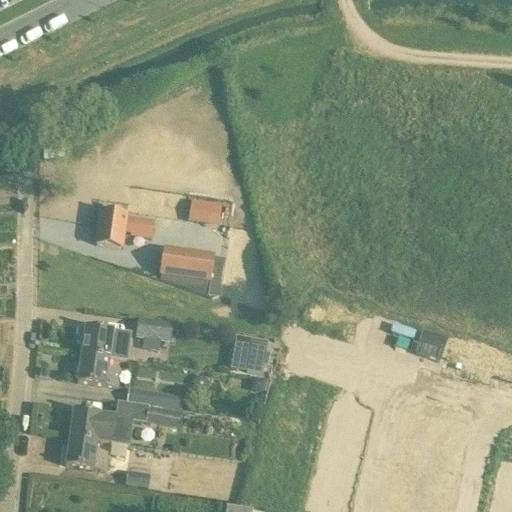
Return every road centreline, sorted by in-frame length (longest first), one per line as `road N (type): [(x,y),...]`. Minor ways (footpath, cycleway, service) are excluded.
road 1 (unclassified): [(5,511),(26,171)]
road 2 (residential): [(487,404),(319,352)]
